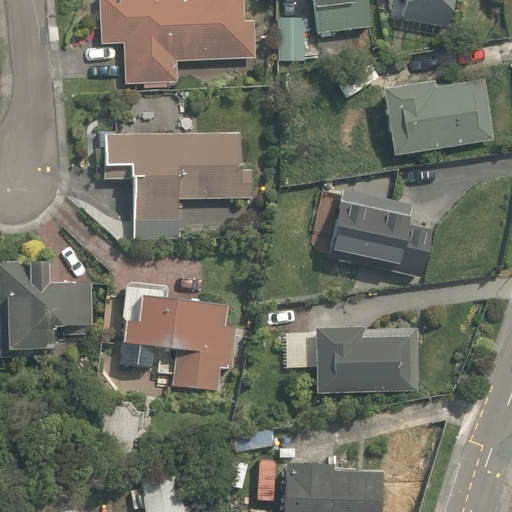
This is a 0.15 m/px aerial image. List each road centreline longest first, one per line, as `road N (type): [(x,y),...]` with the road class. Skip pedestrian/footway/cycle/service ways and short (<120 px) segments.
road 1 (residential): [(27,0),(36,120),(17,181)]
road 2 (residential): [(511,380),(470,511)]
